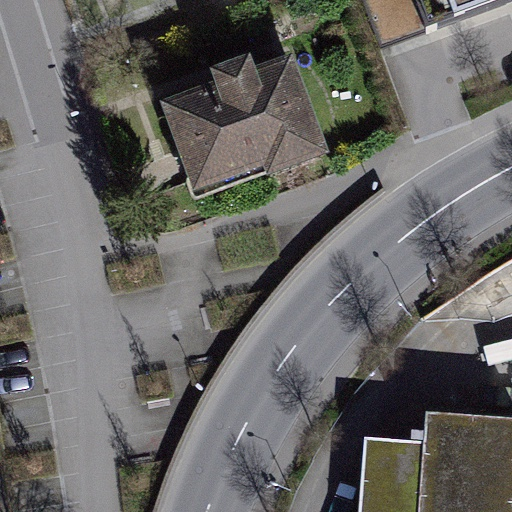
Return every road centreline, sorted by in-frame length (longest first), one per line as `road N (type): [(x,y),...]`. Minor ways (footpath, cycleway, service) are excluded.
road 1 (residential): [(13,0),(90,234),(102,511)]
road 2 (primary): [(230,444),(283,359),(374,258),(511,167)]
